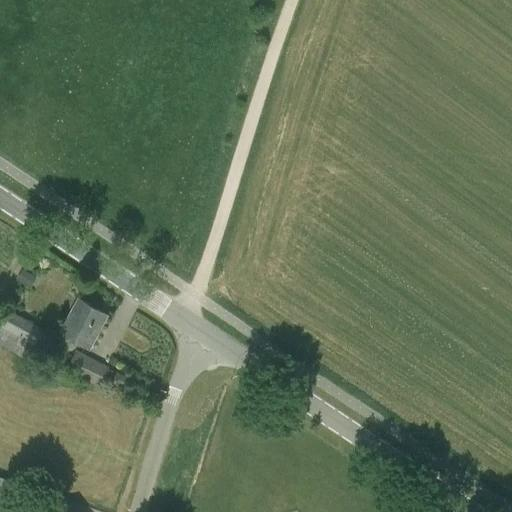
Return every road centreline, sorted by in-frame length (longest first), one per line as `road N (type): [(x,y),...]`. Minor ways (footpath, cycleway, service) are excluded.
road 1 (tertiary): [(469,511),(199,330)]
road 2 (track): [(198,297),(290,0)]
road 3 (tertiary): [(199,330),(0,197)]
road 4 (unclassified): [(139,511),(199,330)]
